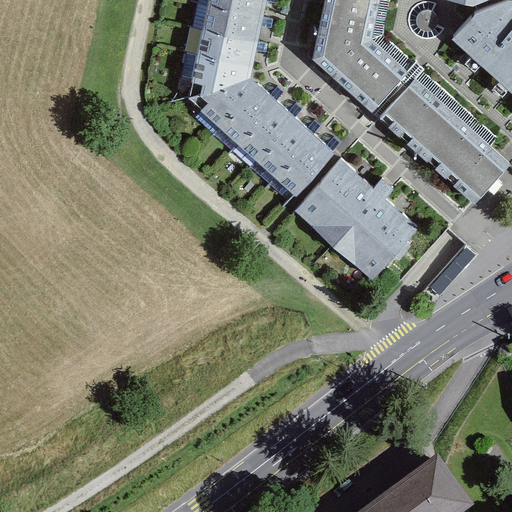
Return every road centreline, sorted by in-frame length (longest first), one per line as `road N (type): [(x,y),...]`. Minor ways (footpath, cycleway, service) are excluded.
road 1 (track): [(54,511),(286,354),(384,335)]
road 2 (tertiary): [(208,511),(401,356),(511,283)]
